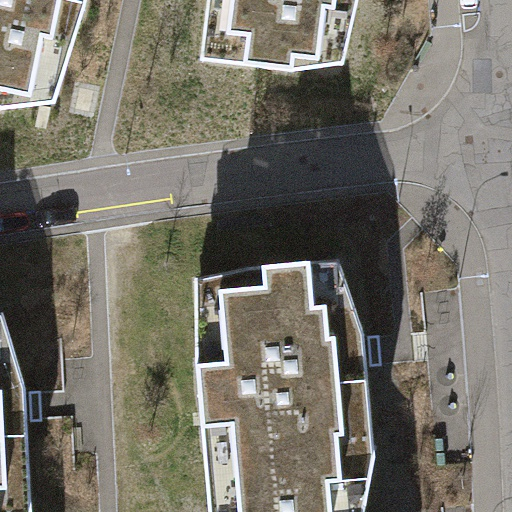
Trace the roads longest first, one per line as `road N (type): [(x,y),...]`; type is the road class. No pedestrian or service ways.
road 1 (residential): [(507,144),(0,212)]
road 2 (residential): [(497,0),(507,144)]
